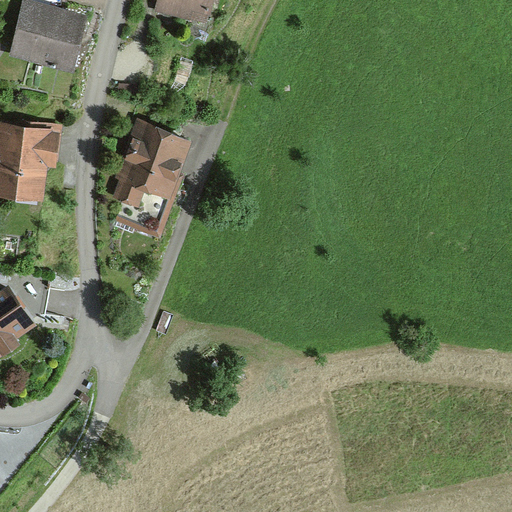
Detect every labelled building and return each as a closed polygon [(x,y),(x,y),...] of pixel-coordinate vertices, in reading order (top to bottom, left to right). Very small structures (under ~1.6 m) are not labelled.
[(208,0),(161,0),(160,6),(205,17),(208,0)] [(83,13),(28,1),(16,52),(72,64),(83,13)] [(57,126),(0,119),(0,186),(40,191),(44,155),(53,156),(57,126)] [(187,136),(141,120),(116,191),(129,196),(122,215),(155,227),(187,136)] [(6,286),(0,290),(0,344),(32,321),(6,286)]
